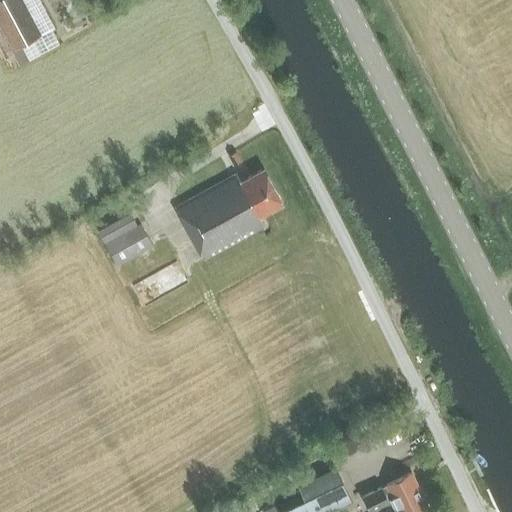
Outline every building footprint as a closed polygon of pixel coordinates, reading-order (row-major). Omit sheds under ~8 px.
[(48,30),(39,34),(21,0),(0,0),(0,31),(18,66),(57,46),(48,30)] [(227,155),(232,165),(240,162),(235,151),(227,155)] [(259,217),(282,205),(263,169),(239,182),(234,174),(174,206),(202,258),(257,229),(263,226),(259,217)] [(103,243),(135,225),(128,212),(96,230),(103,243)] [(104,244),(116,265),(151,245),(139,224),(104,244)] [(260,509),(261,511),(330,511),(351,502),(335,468),(297,486),(299,491),(260,509)] [(414,511),(426,506),(410,473),(361,497),(368,511),(370,511),(387,504),(390,511),(414,511)]
